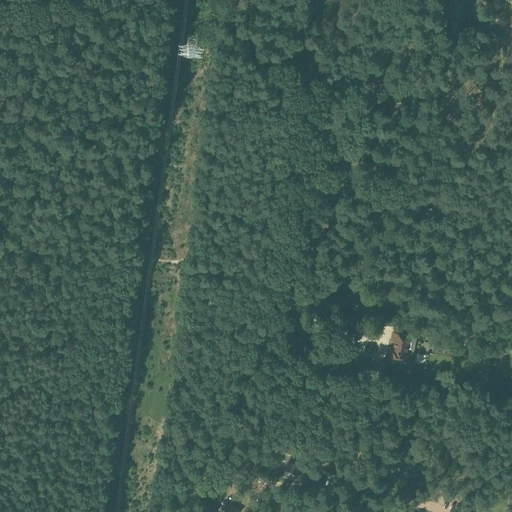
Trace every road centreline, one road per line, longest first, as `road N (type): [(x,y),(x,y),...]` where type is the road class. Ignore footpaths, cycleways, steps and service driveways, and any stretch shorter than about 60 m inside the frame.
road 1 (unclassified): [(177,511),(344,169)]
road 2 (track): [(90,511),(93,398),(110,322),(106,254)]
road 3 (unclassified): [(344,169),(209,0)]
road 4 (unclassified): [(344,169),(394,0)]
